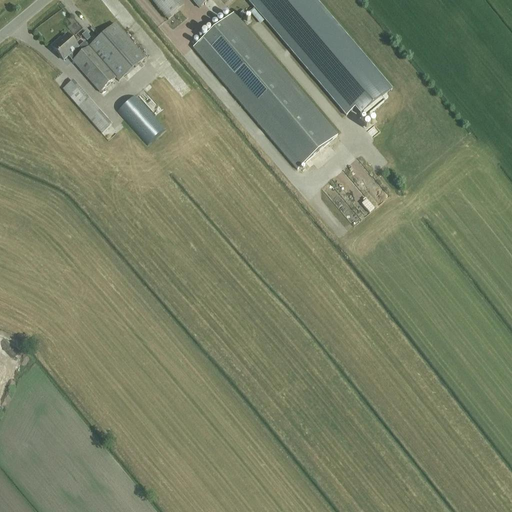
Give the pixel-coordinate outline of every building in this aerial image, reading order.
[(176,0),(152,0),(168,19),(183,7),(176,0)] [(191,0),(199,8),(208,0),(191,0)] [(392,90),(315,0),(247,0),(346,116),(355,109),(361,116),(362,115),(380,100),(392,90)] [(113,20),(124,29),(132,20),(122,11),(113,20)] [(338,136),(234,14),(193,49),(297,171),(338,136)] [(145,59),(115,24),(88,47),(84,42),(77,48),(68,36),(60,42),(59,41),(52,46),(63,61),(69,56),(100,92),(115,79),(118,82),(145,59)] [(76,42),(86,38),(82,27),(72,30),(76,42)] [(102,133),(111,125),(72,81),(63,89),(102,133)] [(147,146),(164,130),(136,97),(118,113),(147,146)] [(324,194),(331,202),(338,195),(331,188),(324,194)] [(352,228),(359,222),(349,208),(341,214),(352,228)] [(329,222),(336,230),(340,226),(333,219),(329,222)]
